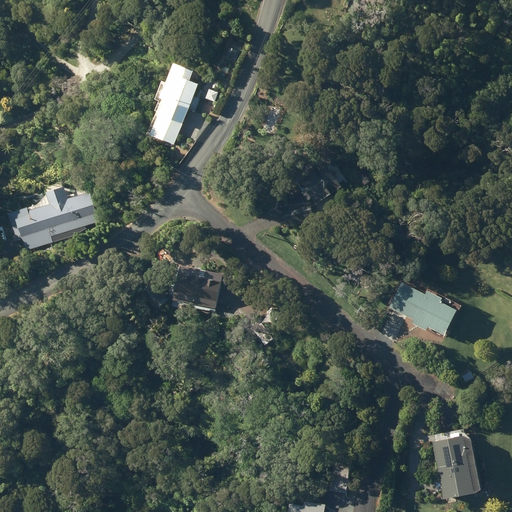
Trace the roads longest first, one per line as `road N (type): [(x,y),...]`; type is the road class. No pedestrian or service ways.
road 1 (residential): [(180,199),(386,357),(368,511)]
road 2 (tertiary): [(180,199),(237,114),(273,0)]
road 3 (tertiary): [(0,313),(113,253),(180,199)]
